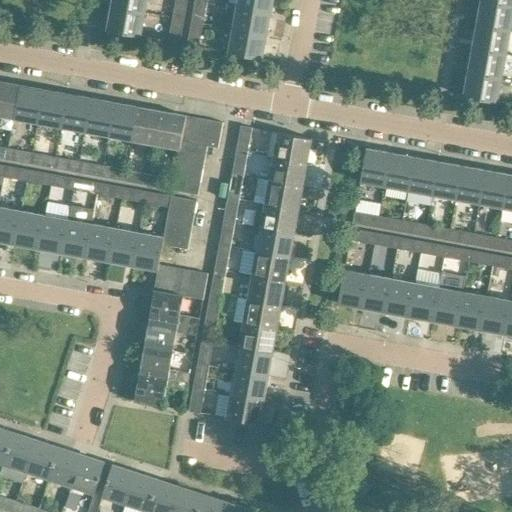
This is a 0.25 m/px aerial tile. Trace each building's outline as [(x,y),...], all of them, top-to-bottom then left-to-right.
[(112,0),(112,6),(145,13),(147,0),(112,0)] [(176,0),(173,18),(184,20),(187,0),(176,0)] [(203,23),(207,0),(195,0),(192,21),(203,23)] [(271,11),(272,0),(238,0),(238,5),(271,11)] [(511,6),(481,1),(477,25),(510,31),(511,21),(511,6)] [(238,5),(233,29),(266,35),(271,11),(238,5)] [(140,36),(145,13),(112,6),(107,30),(140,37),(140,36)] [(173,18),(168,41),(168,42),(180,44),(184,20),(173,18)] [(192,21),(187,45),(198,47),(199,47),(203,23),(192,21)] [(506,55),(510,31),(477,25),(473,49),(506,55)] [(262,59),(266,35),(233,29),(229,53),(262,59)] [(473,49),(468,72),(502,79),(506,55),(473,49)] [(497,102),(502,79),(468,72),(464,96),(477,99),(481,99),(497,103),(497,102)] [(0,115),(14,118),(20,85),(0,81),(0,115)] [(44,89),(20,85),(14,118),(38,123),(44,89)] [(38,123),(61,127),(67,94),(44,89),(38,123)] [(61,127),(85,131),(91,98),(67,94),(61,127)] [(85,131),(109,136),(115,102),(91,98),(85,131)] [(109,136),(132,140),(138,107),(115,102),(109,136)] [(132,140),(156,144),(162,111),(138,107),(132,140)] [(187,116),(162,111),(156,144),(181,149),(183,141),(187,116)] [(183,141),(194,143),(199,118),(187,116),(183,141)] [(194,143),(206,145),(210,120),(199,118),(194,143)] [(223,122),(210,120),(206,145),(207,146),(218,148),(223,122)] [(248,152),(252,127),(241,125),(237,150),(248,152)] [(307,162),(312,138),(278,132),(274,156),(307,162)] [(207,146),(206,145),(194,143),(183,141),(181,149),(180,154),(205,158),(207,146)] [(0,158),(6,160),(8,149),(0,146),(0,158)] [(390,152),(366,148),(363,165),(360,181),(361,182),(384,186),(390,152)] [(6,160),(30,164),(32,153),(8,149),(6,160)] [(237,150),(232,173),(243,175),(248,152),(237,150)] [(390,152),(384,186),(408,190),(414,157),(390,152)] [(56,157),(32,153),(30,164),(54,168),(56,157)] [(180,154),(178,165),(203,170),(205,158),(180,154)] [(303,186),(307,162),(274,156),(270,180),(303,186)] [(54,168),(77,173),(79,162),(56,157),(54,168)] [(438,161),(414,157),(408,190),(432,194),(438,161)] [(462,166),(438,161),(432,194),(456,199),(462,166)] [(77,173),(101,177),(103,166),(79,162),(77,173)] [(3,176),(27,181),(29,170),(5,165),(3,176)] [(201,182),(203,170),(178,165),(176,177),(201,182)] [(101,177),(125,181),(127,170),(103,166),(101,177)] [(486,170),(462,166),(456,199),(480,203),(486,170)] [(27,181),(51,185),(53,174),(29,170),(27,181)] [(150,175),(127,170),(125,181),(148,186),(150,175)] [(509,174),(486,170),(480,203),(503,208),(509,174)] [(232,173),(228,197),(239,199),(243,175),(232,173)] [(51,185),(74,189),(76,178),(53,174),(51,185)] [(511,174),(509,174),(503,208),(511,209),(511,174)] [(175,179),(150,175),(148,186),(173,190),(175,179)] [(176,177),(175,179),(173,190),(198,195),(201,182),(176,177)] [(74,189),(98,194),(100,183),(76,178),(74,189)] [(299,210),(303,186),(270,180),(265,204),(299,210)] [(98,194),(122,198),(124,187),(100,183),(98,194)] [(147,191),(124,187),(122,198),(145,202),(147,191)] [(172,196),(147,191),(145,202),(170,207),(172,196)] [(170,207),(169,208),(195,213),(197,200),(172,196),(170,207)] [(228,197),(224,221),(235,223),(239,199),(228,197)] [(258,203),(254,226),(261,228),(294,233),(299,210),(265,204),(258,203)] [(21,211),(0,206),(0,241),(15,244),(21,211)] [(169,208),(167,220),(193,225),(195,213),(169,208)] [(15,244),(39,248),(45,215),(21,211),(15,244)] [(379,216),(355,212),(355,211),(353,223),(377,227),(379,216)] [(69,219),(45,215),(39,248),(63,253),(69,219)] [(403,220),(379,216),(377,227),(400,231),(403,220)] [(63,253),(86,257),(93,224),(69,219),(63,253)] [(167,220),(165,232),(190,236),(193,225),(167,220)] [(400,231),(424,236),(426,225),(403,220),(400,231)] [(224,221),(219,245),(230,247),(235,223),(224,221)] [(116,228),(93,224),(86,257),(110,261),(116,228)] [(450,229),(426,225),(424,236),(448,240),(450,229)] [(110,261),(134,266),(140,232),(116,228),(110,261)] [(290,257),(294,233),(261,228),(257,251),(290,257)] [(375,233),(352,228),(350,239),(350,240),(373,244),(375,233)] [(474,233),(450,229),(448,240),(472,244),(474,233)] [(159,264),(163,244),(164,237),(140,232),(134,266),(158,270),(159,264)] [(165,232),(164,237),(163,244),(188,249),(190,236),(165,232)] [(375,233),(373,244),(397,248),(399,237),(375,233)] [(472,244),(496,249),(498,238),(474,233),(472,244)] [(397,248),(421,252),(423,241),(399,237),(397,248)] [(511,240),(498,238),(496,249),(511,251),(511,240)] [(423,241),(421,252),(445,257),(447,246),(423,241)] [(226,270),(230,247),(219,245),(215,268),(226,270)] [(445,257),(469,261),(471,250),(447,246),(445,257)] [(471,250),(469,261),(492,265),(494,254),(471,250)] [(286,281),(290,257),(257,251),(252,275),(286,281)] [(492,265),(511,269),(511,257),(494,254),(492,265)] [(158,270),(154,289),(154,290),(155,290),(167,292),(167,289),(171,266),(159,264),(158,270)] [(171,266),(167,289),(167,292),(179,294),(180,289),(183,269),(171,266)] [(211,292),(222,294),(226,270),(215,268),(211,292)] [(183,269),(180,289),(179,294),(183,295),(191,297),(196,271),(183,269)] [(338,303),(362,307),(368,274),(345,270),(344,270),(342,284),(338,303)] [(191,297),(203,299),(208,273),(196,271),(191,297)] [(439,287),(433,320),(457,325),(463,292),(466,276),(442,272),(441,275),(439,287)] [(362,307),(385,312),(392,278),(368,274),(362,307)] [(252,275),(250,289),(248,299),(281,305),(286,281),(252,275)] [(385,312),(409,316),(415,283),(392,278),(385,312)] [(409,316),(433,320),(439,287),(415,283),(409,316)] [(179,294),(167,292),(155,290),(150,319),(198,328),(200,318),(180,315),(183,295),(179,294)] [(206,316),(217,318),(222,294),(211,292),(206,316)] [(463,292),(457,325),(481,329),(487,296),(463,292)] [(487,296),(481,329),(505,334),(511,300),(487,296)] [(281,305),(248,299),(244,322),(277,328),(281,305)] [(213,341),(217,318),(206,316),(202,339),(213,341)] [(150,319),(145,346),(173,352),(177,332),(197,335),(198,328),(150,319)] [(273,352),(277,328),(244,322),(239,346),(273,352)] [(209,365),(213,341),(202,339),(198,363),(209,365)] [(173,352),(145,346),(140,373),(188,383),(190,373),(170,369),(173,352)] [(268,376),(273,352),(239,346),(235,370),(268,376)] [(193,387),(204,389),(209,365),(198,363),(193,387)] [(264,399),(268,376),(235,370),(231,393),(264,399)] [(140,373),(135,401),(163,406),(167,386),(187,390),(188,383),(140,373)] [(200,413),(204,389),(193,387),(189,411),(200,413)] [(231,393),(226,418),(260,424),(264,399),(231,393)] [(14,433),(0,427),(0,461),(4,463),(14,433)] [(4,463),(0,475),(0,476),(22,484),(27,470),(37,440),(14,433),(4,463)] [(59,447),(37,440),(27,470),(49,478),(59,447)] [(82,455),(59,447),(49,478),(72,485),(82,455)] [(82,455),(72,485),(95,493),(105,462),(82,455)] [(102,495),(125,502),(135,472),(112,465),(102,495)] [(158,479),(135,472),(125,502),(148,510),(158,479)] [(172,511),(181,487),(158,479),(148,510),(154,511),(172,511)] [(181,487),(172,511),(197,511),(203,494),(181,487)] [(203,494),(197,511),(222,511),(226,502),(203,494)] [(0,508),(11,511),(13,511),(16,502),(0,496),(0,508)] [(38,511),(39,509),(16,502),(13,511),(38,511)] [(247,511),(249,509),(226,502),(222,511),(247,511)]
